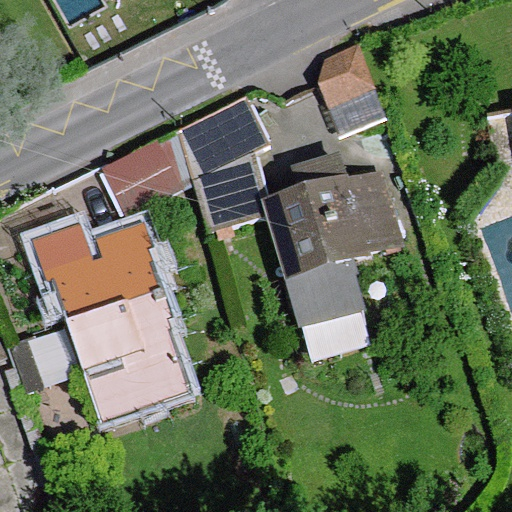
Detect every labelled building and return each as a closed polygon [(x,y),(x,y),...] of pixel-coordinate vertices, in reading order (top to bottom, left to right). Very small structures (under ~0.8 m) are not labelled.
[(358,48),(328,61),(320,85),(329,107),(372,87),(358,48)] [(180,132),(194,182),(255,154),(270,148),(246,98),(180,132)] [(125,214),(194,182),(180,132),(103,171),(125,214)] [(273,220),(271,212),(255,154),(194,182),(208,237),(273,220)] [(363,321),(348,264),(401,250),(383,182),(271,212),(273,220),(304,336),(363,321)] [(79,225),(31,241),(45,281),(51,279),(100,421),(187,392),(167,331),(171,329),(148,263),(155,260),(143,223),(94,239),(101,258),(91,261),(79,225)]
